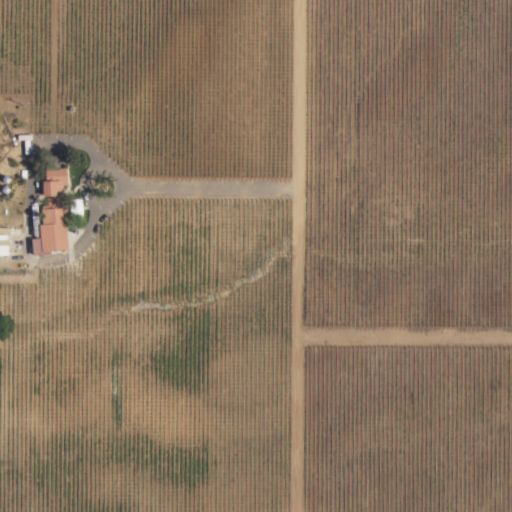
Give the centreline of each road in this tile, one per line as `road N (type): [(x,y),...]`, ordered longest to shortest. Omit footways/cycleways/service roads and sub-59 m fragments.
road 1 (residential): [(297,0),(292,511)]
road 2 (residential): [(294,335),(511,334)]
road 3 (residential): [(118,186),(296,187)]
